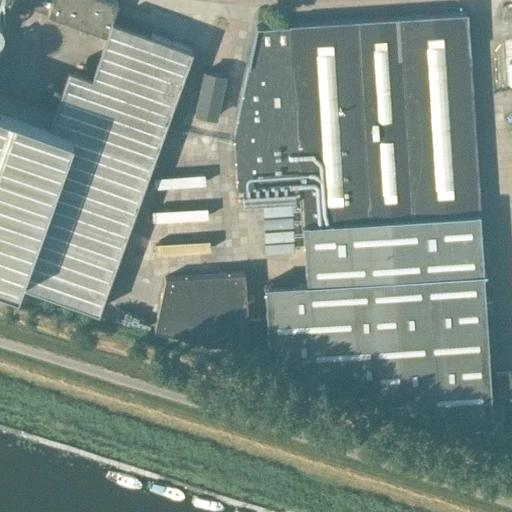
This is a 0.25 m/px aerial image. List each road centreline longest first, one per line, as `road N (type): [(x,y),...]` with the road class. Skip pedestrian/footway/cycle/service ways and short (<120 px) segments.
road 1 (unclassified): [(511,505),(0,344)]
road 2 (unknown): [(488,0),(511,219)]
